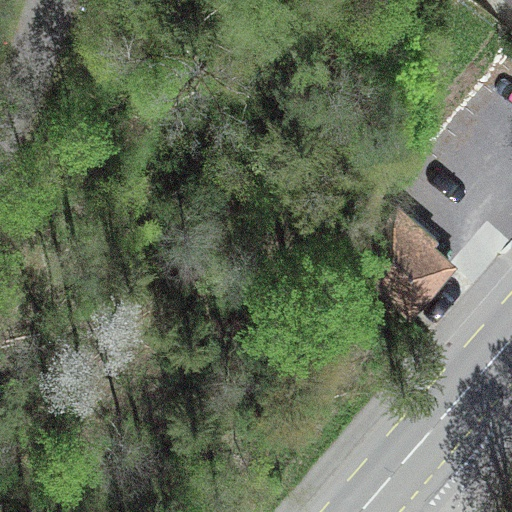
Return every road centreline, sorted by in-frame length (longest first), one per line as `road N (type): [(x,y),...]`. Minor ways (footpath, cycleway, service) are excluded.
road 1 (primary): [(397,472),(511,340)]
road 2 (residential): [(52,0),(0,140)]
